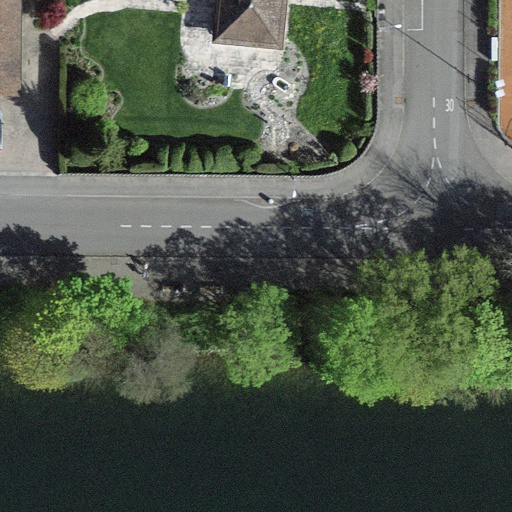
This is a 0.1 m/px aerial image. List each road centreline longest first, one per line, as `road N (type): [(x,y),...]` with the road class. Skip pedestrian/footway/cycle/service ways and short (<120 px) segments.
road 1 (residential): [(434,230),(0,226)]
road 2 (residential): [(433,0),(434,230)]
